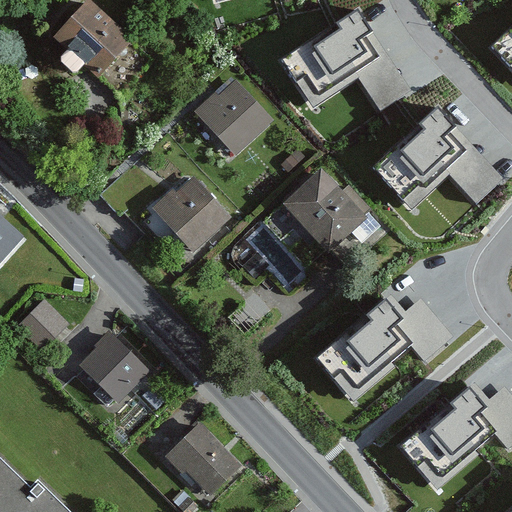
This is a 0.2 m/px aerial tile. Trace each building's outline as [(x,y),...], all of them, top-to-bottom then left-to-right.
[(134,39),(92,0),(89,0),(55,37),(69,51),(61,59),(75,72),(86,60),(101,74),(134,39)] [(414,86),(357,0),(354,0),(276,51),(310,104),(354,76),(376,110),(414,86)] [(511,19),(491,39),(511,60),(511,19)] [(198,115),(242,158),(276,124),(235,85),(221,99),(217,96),(198,115)] [(479,199),(509,170),(438,98),(376,158),(416,199),(448,167),(479,199)] [(382,233),(321,166),(285,199),(346,265),(382,233)] [(156,213),(200,256),(233,222),(193,183),(179,198),(175,194),(156,213)] [(0,273),(27,242),(0,219),(0,273)] [(271,263),(258,249),(242,264),(255,277),(271,263)] [(383,296),(316,353),(354,398),(397,363),(393,358),(409,345),(425,364),(455,339),(421,299),(400,317),(383,296)] [(45,298),(19,326),(46,351),(72,323),(45,298)] [(85,370),(123,408),(154,376),(112,335),(97,351),(100,354),(85,370)] [(403,446),(438,484),(498,429),(511,444),(511,443),(511,408),(498,393),(487,404),(470,385),(403,446)] [(245,473),(199,429),(168,461),(184,477),(188,472),(218,501),(245,473)] [(42,492),(0,453),(0,511),(76,511),(48,486),(42,492)] [(511,511),(511,486),(484,511),(511,511)]
